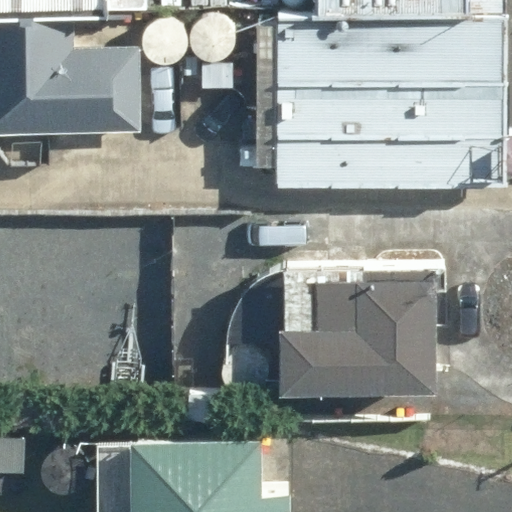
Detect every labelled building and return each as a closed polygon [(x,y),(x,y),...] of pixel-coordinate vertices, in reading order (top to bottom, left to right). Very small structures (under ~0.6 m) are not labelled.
[(0,0),(0,9),(82,8),(122,8),(121,0),(0,0)] [(288,178),(511,178),(511,0),(329,0),(330,10),(288,10),(288,178)] [(82,8),(0,9),(0,127),(146,125),(146,42),(83,42),(82,8)] [(239,15),(147,13),(146,54),(238,56),(239,15)] [(448,386),(449,281),(428,280),(429,264),(372,264),(372,275),(297,275),(297,386),(448,386)] [(195,415),(238,416),(238,387),(196,387),(195,415)] [(0,429),(0,464),(29,466),(30,431),(0,429)] [(146,434),(145,511),(273,511),(273,506),(300,506),(300,488),(274,488),(273,434),(146,434)]
